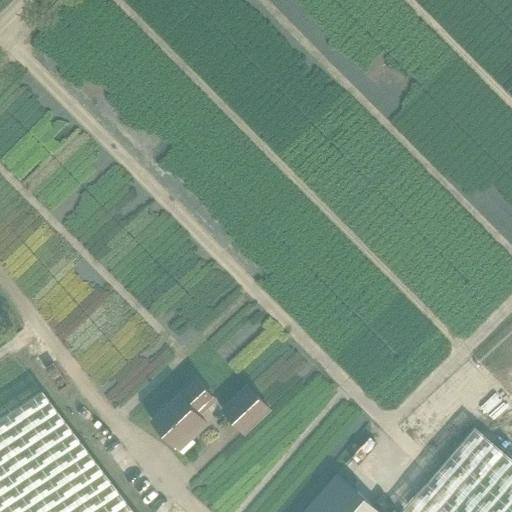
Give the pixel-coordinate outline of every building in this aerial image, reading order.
[(166,407),(152,420),(174,445),(182,453),(194,442),(190,439),(205,425),(194,412),(212,398),(196,380),(180,395),(179,394),(166,407)] [(248,383),(220,409),(243,435),(271,409),(248,383)] [(133,511),(41,391),(0,417),(0,511),(133,511)] [(511,511),(511,459),(474,426),(422,486),(399,511),(511,511)] [(381,511),(335,473),(301,511),(381,511)]
